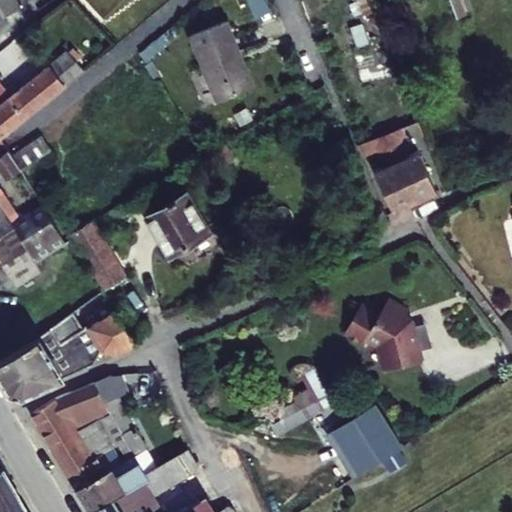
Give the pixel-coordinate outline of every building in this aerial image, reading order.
[(0,0),(0,19),(11,14),(4,0),(0,0)] [(427,0),(435,20),(456,11),(451,0),(427,0)] [(208,107),(242,94),(215,27),(181,41),(208,107)] [(59,59),(66,67),(70,64),(62,55),(59,59)] [(36,75),(52,96),(75,77),(66,67),(59,59),(58,58),(36,75)] [(36,75),(1,104),(17,124),(52,96),(36,75)] [(1,104),(0,103),(0,137),(17,124),(1,104)] [(411,125),(399,130),(429,201),(454,192),(435,146),(423,152),(411,125)] [(404,211),(429,201),(399,130),(370,141),(375,152),(392,146),(398,161),(385,166),(404,211)] [(41,157),(32,142),(3,161),(12,175),(41,157)] [(223,166),(214,150),(200,158),(209,174),(223,166)] [(0,183),(11,176),(0,158),(0,183)] [(209,174),(200,158),(191,163),(200,179),(209,174)] [(137,225),(160,263),(199,240),(177,201),(137,225)] [(56,249),(34,214),(11,229),(0,211),(0,227),(4,233),(5,233),(18,255),(26,268),(56,249)] [(82,227),(64,238),(97,294),(115,283),(82,227)] [(0,266),(18,255),(5,233),(0,236),(0,266)] [(0,266),(0,285),(6,294),(32,277),(26,268),(18,255),(0,266)] [(421,363),(419,354),(413,330),(411,325),(406,321),(403,308),(390,301),(380,318),(362,307),(346,335),(365,346),(368,340),(381,347),(383,352),(388,355),(385,361),(387,367),(393,371),(421,363)] [(105,361),(126,351),(105,314),(87,325),(75,309),(28,344),(28,345),(0,361),(0,398),(0,399),(12,402),(84,371),(91,356),(105,361)] [(427,326),(413,330),(419,354),(434,351),(427,326)] [(136,369),(110,383),(119,400),(131,394),(146,386),(136,369)] [(49,418),(94,495),(150,462),(140,441),(128,419),(123,409),(119,400),(110,383),(49,418)] [(286,431),(333,404),(321,383),(274,410),(286,431)] [(131,394),(119,400),(123,409),(135,403),(131,394)] [(135,403),(123,409),(128,419),(140,413),(135,403)] [(402,451),(377,408),(334,433),(358,475),(402,451)] [(151,435),(140,413),(128,419),(140,441),(151,435)] [(140,441),(150,462),(162,455),(151,435),(140,441)] [(209,468),(199,452),(171,469),(159,477),(163,484),(117,511),(243,511),(241,507),(233,511),(226,511),(218,499),(205,507),(203,505),(192,511),(175,511),(168,500),(207,475),(209,468)] [(94,495),(104,511),(117,511),(163,484),(159,477),(171,469),(162,455),(150,462),(94,495)] [(0,482),(0,511),(5,506),(8,511),(32,511),(11,475),(0,482)]
